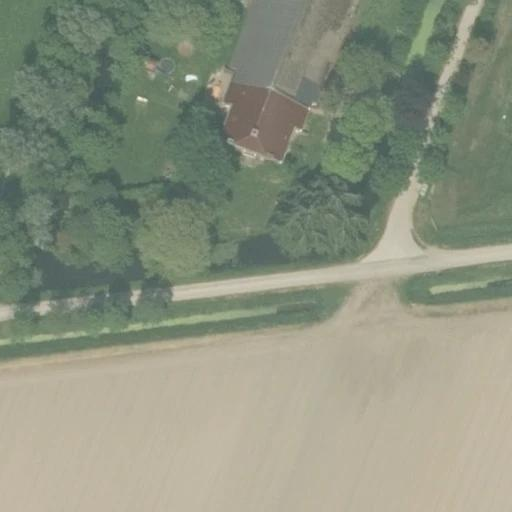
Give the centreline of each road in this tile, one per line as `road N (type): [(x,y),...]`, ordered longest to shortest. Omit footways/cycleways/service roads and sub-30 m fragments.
road 1 (unclassified): [(0,318),(511,258)]
road 2 (track): [(389,273),(396,206),(471,0)]
